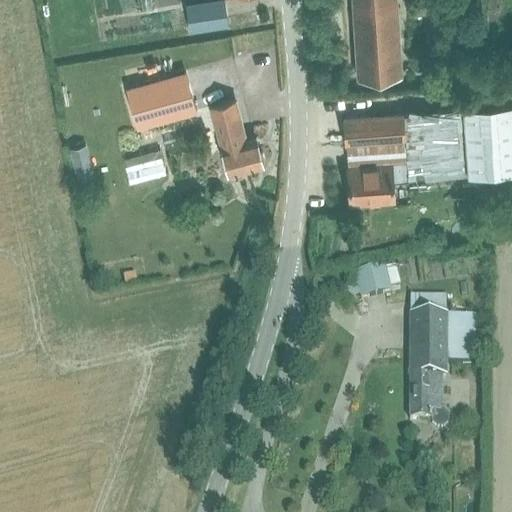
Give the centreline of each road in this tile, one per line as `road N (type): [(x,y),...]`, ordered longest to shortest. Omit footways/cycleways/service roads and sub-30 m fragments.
road 1 (tertiary): [(287,264),(298,203),(288,0)]
road 2 (tertiary): [(205,511),(287,264)]
road 3 (unclassified): [(252,511),(302,290),(287,264)]
